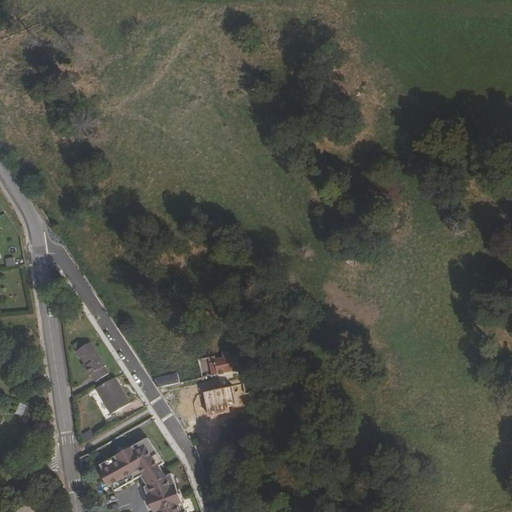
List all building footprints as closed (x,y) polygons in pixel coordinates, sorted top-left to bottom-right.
[(73,345),(77,351),(83,347),(79,341),(73,345)] [(92,375),(104,367),(106,365),(90,342),(83,347),(85,350),(78,354),(86,366),(84,367),(90,376),(92,375)] [(198,360),(202,378),(241,370),(239,354),(231,356),(230,351),(222,353),(223,358),(215,359),(215,356),(198,360)] [(97,381),(108,373),(104,367),(92,375),(97,381)] [(153,379),(158,388),(181,383),(178,373),(153,379)] [(115,377),(97,387),(112,414),(130,403),(115,377)] [(236,411),(237,420),(252,419),(251,410),(236,411)] [(84,442),(95,436),(91,430),(81,436),(84,442)] [(148,437),(100,464),(103,470),(101,471),(109,486),(112,485),(115,491),(141,476),(146,486),(145,487),(154,511),(186,511),(172,473),(166,476),(160,466),(165,463),(148,437)]
